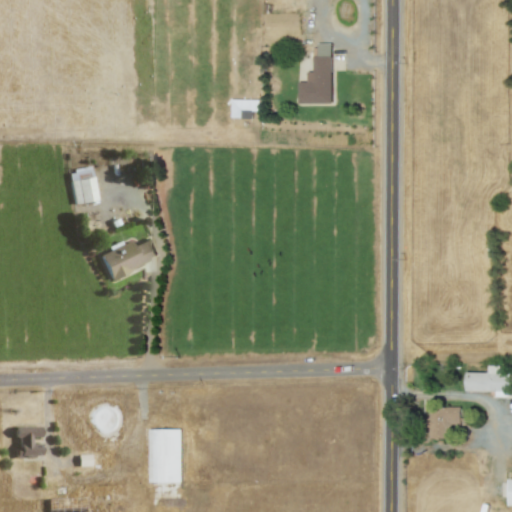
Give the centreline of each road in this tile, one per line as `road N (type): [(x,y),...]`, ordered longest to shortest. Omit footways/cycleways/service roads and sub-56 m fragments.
road 1 (tertiary): [(393,511),(395,0)]
road 2 (residential): [(0,380),(394,368)]
